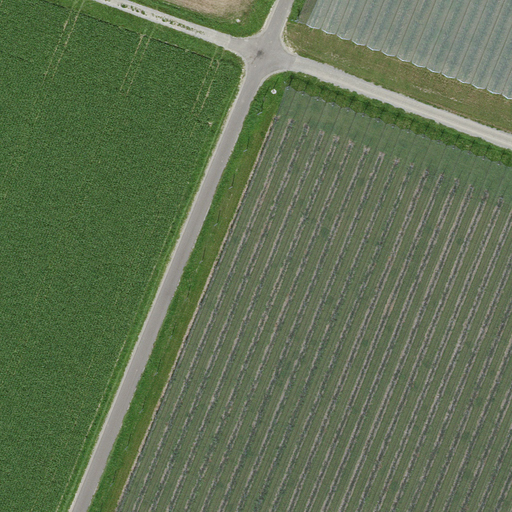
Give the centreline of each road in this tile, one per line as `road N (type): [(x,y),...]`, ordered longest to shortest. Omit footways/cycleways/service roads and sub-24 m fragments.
road 1 (track): [(287,0),(83,511)]
road 2 (track): [(511,141),(104,0)]
